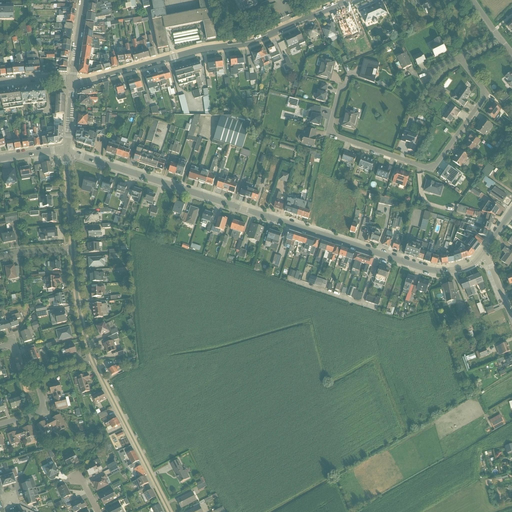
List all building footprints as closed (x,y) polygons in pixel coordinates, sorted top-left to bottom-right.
[(162,19),(166,18),(162,0),(150,0),(153,13),(149,13),(157,50),(168,48),(165,36),(162,19)] [(206,42),(216,40),(207,0),(197,0),(200,11),(166,18),(162,19),(165,36),(203,28),(206,42)] [(237,0),(243,12),(257,6),(254,0),(237,0)] [(365,24),(387,14),(382,2),(360,13),(365,24)] [(87,14),(96,16),(97,7),(88,6),(87,14)] [(4,21),(12,21),(12,8),(4,8),(4,21)] [(87,14),(85,24),(94,25),(96,16),(87,14)] [(326,41),(337,37),(330,22),(326,24),(327,27),(321,30),(326,41)] [(84,32),(93,33),(94,25),(85,24),(84,32)] [(310,40),(319,36),(314,26),(305,30),(310,40)] [(26,36),(34,35),(33,27),(24,29),(26,36)] [(62,41),(71,43),(72,32),(64,31),(62,41)] [(83,39),(92,41),(93,33),(84,32),(83,39)] [(298,46),(304,43),(299,33),(294,35),(298,46)] [(298,46),(294,35),(285,39),(289,49),(298,46)] [(434,58),(446,52),(439,38),(427,44),(434,58)] [(83,39),(82,48),(91,50),(92,41),(83,39)] [(271,59),(279,55),(274,44),(266,48),(271,59)] [(261,60),(266,57),(263,49),(257,51),(261,60)] [(141,60),(148,58),(146,51),(139,54),(141,60)] [(261,60),(257,51),(251,54),(255,62),(261,60)] [(81,54),(80,61),(89,62),(90,55),(81,54)] [(141,60),(139,54),(132,56),(134,63),(141,60)] [(403,71),(411,67),(405,54),(397,59),(403,71)] [(418,66),(426,62),(422,54),(414,57),(418,66)] [(289,64),(287,65),(290,75),(297,72),(291,56),(286,57),(289,64)] [(215,70),(223,69),(222,59),(214,60),(215,70)] [(316,77),(331,80),(335,63),(321,59),(316,77)] [(215,70),(214,60),(207,61),(208,71),(215,70)] [(379,64),(363,60),(358,78),(374,84),(379,64)] [(34,73),(33,63),(24,63),(25,74),(34,73)] [(193,74),(201,72),(199,63),(191,65),(193,74)] [(94,68),(94,75),(102,72),(100,66),(94,68)] [(79,67),(78,75),(88,76),(94,75),(94,68),(88,68),(79,67)] [(182,77),(188,76),(186,67),(180,68),(182,77)] [(182,77),(180,68),(174,70),(177,79),(182,77)] [(511,71),(503,78),(511,89),(511,71)] [(164,82),(170,81),(168,72),(162,74),(164,82)] [(249,82),(261,81),(260,74),(253,74),(253,73),(249,73),(249,82)] [(153,85),(159,84),(156,75),(151,77),(153,85)] [(136,91),(141,89),(139,80),(133,81),(136,91)] [(136,91),(133,81),(128,83),(131,93),(136,91)] [(118,100),(125,98),(121,85),(114,87),(118,100)] [(323,92),(330,93),(332,86),(325,85),(323,92)] [(81,97),(95,95),(94,87),(79,90),(81,97)] [(450,99),(464,107),(467,102),(465,100),(471,93),(463,87),(458,95),(454,93),(450,99)] [(44,102),(43,89),(20,91),(21,105),(44,102)] [(202,90),(195,92),(198,100),(204,98),(202,90)] [(205,91),(209,116),(215,115),(211,90),(205,91)] [(315,101),(325,104),(327,94),(317,92),(315,101)] [(54,115),(63,116),(65,97),(55,96),(54,115)] [(182,97),(186,116),(192,115),(188,96),(182,97)] [(292,98),(290,106),(300,108),(302,100),(292,98)] [(79,106),(89,107),(90,100),(80,99),(79,106)] [(460,112),(451,105),(441,118),(449,123),(454,116),(456,118),(460,112)] [(486,114),(494,119),(500,110),(493,105),(486,114)] [(154,109),(155,116),(162,114),(161,107),(154,109)] [(340,128),(355,131),(359,114),(344,111),(340,128)] [(197,151),(202,152),(205,139),(200,138),(202,128),(201,128),(203,118),(191,115),(188,131),(192,132),(190,140),(199,142),(197,151)] [(253,116),(221,115),(213,140),(242,149),(253,116)] [(309,125),(319,127),(321,117),(311,115),(309,125)] [(413,115),(408,124),(415,128),(420,119),(413,115)] [(109,118),(105,117),(105,124),(114,125),(115,116),(109,116),(109,118)] [(475,131),(485,137),(492,126),(483,120),(475,131)] [(53,134),(62,134),(63,125),(53,125),(53,134)] [(301,145),(314,148),(316,141),(313,140),(315,131),(306,129),(304,136),(303,136),(301,145)] [(9,131),(2,132),(4,139),(11,138),(9,131)] [(137,142),(141,142),(141,140),(145,141),(146,132),(143,131),(142,136),(138,135),(137,142)] [(93,150),(97,136),(96,132),(84,132),(83,142),(76,141),(76,144),(78,145),(93,150)] [(407,150),(413,152),(418,136),(403,132),(400,142),(409,144),(407,150)] [(464,146),(472,152),(480,141),(472,135),(464,146)] [(177,141),(176,146),(173,145),(172,151),(179,153),(182,142),(177,141)] [(105,153),(115,156),(118,148),(108,145),(105,153)] [(121,158),(124,150),(118,148),(115,156),(121,158)] [(121,158),(127,160),(129,152),(124,150),(121,158)] [(341,161),(353,165),(357,156),(345,151),(341,161)] [(452,162),(461,168),(468,157),(459,151),(452,162)] [(313,152),(314,164),(322,164),(322,161),(321,161),(321,157),(319,157),(319,152),(313,152)] [(139,164),(141,155),(136,153),(133,162),(139,164)] [(139,164),(149,167),(152,158),(141,155),(139,164)] [(156,169),(159,160),(152,158),(149,167),(156,169)] [(358,168),(370,172),(374,162),(362,158),(358,168)] [(156,169),(162,171),(165,162),(159,160),(156,169)] [(175,175),(179,165),(172,162),(167,173),(175,175)] [(43,176),(54,174),(52,163),(41,164),(43,176)] [(175,175),(182,178),(186,167),(179,165),(175,175)] [(375,177),(387,181),(392,168),(386,166),(385,168),(380,166),(375,177)] [(448,166),(440,177),(454,187),(462,176),(448,166)] [(20,177),(30,176),(28,168),(19,169),(20,177)] [(4,186),(16,184),(14,170),(2,172),(4,186)] [(392,183),(405,188),(409,175),(396,170),(392,183)] [(197,183),(200,174),(190,171),(187,180),(197,183)] [(197,183),(205,185),(205,184),(208,176),(200,174),(197,183)] [(208,176),(205,184),(212,186),(215,176),(208,174),(208,176)] [(284,174),(284,184),(292,184),(293,175),(284,174)] [(82,187),(95,190),(97,180),(84,177),(82,187)] [(100,190),(109,193),(113,182),(104,179),(100,190)] [(265,193),(267,188),(269,188),(271,181),(267,180),(266,181),(261,179),(257,191),(265,193)] [(216,189),(222,191),(225,182),(219,180),(216,189)] [(423,192),(440,197),(444,186),(426,180),(423,192)] [(337,203),(341,185),(336,183),(336,182),(333,181),(327,203),(324,215),(328,216),(328,215),(330,215),(329,218),(332,219),(333,215),(332,215),(335,203),(337,203)] [(228,193),(231,184),(225,182),(222,191),(228,193)] [(115,193),(123,196),(126,187),(119,184),(115,193)] [(228,193),(233,195),(236,186),(231,184),(228,193)] [(129,197),(139,201),(142,192),(133,188),(129,197)] [(239,197),(245,199),(247,190),(241,188),(239,197)] [(502,203),(507,196),(495,188),(490,195),(502,203)] [(475,193),(483,198),(486,194),(478,189),(475,193)] [(251,201),(253,192),(247,190),(245,199),(251,201)] [(144,201),(153,205),(156,196),(147,192),(144,201)] [(44,208),(52,208),(51,197),(39,198),(40,204),(44,204),(44,208)] [(273,209),(282,212),(286,199),(277,197),(273,209)] [(172,213),(180,216),(184,205),(175,202),(172,213)] [(495,216),(499,210),(488,203),(482,213),(487,214),(495,216)] [(291,214),(297,216),(300,208),(294,206),(291,214)] [(155,207),(152,215),(158,217),(161,209),(155,207)] [(184,224),(193,227),(199,210),(190,207),(184,224)] [(302,218),(305,210),(300,208),(297,216),(302,218)] [(302,218),(307,220),(310,213),(305,210),(302,218)] [(84,224),(99,222),(97,211),(83,213),(84,224)] [(201,221),(210,224),(213,215),(204,211),(201,221)] [(431,232),(435,213),(427,212),(423,230),(431,232)] [(493,224),(495,216),(487,214),(485,223),(493,224)] [(20,215),(8,217),(9,222),(3,222),(3,224),(21,222),(20,215)] [(41,225),(56,224),(55,215),(41,215),(41,225)] [(337,221),(329,219),(330,216),(325,216),(324,225),(336,227),(337,221)] [(222,219),(218,218),(216,226),(212,225),(210,232),(219,235),(220,231),(223,232),(227,219),(222,218),(222,219)] [(372,228),(374,221),(368,219),(365,226),(372,228)] [(347,231),(348,222),(340,220),(339,230),(347,231)] [(236,233),(239,223),(233,221),(230,230),(236,233)] [(236,233),(242,235),(245,225),(239,223),(236,233)] [(350,233),(355,235),(358,224),(353,223),(350,233)] [(480,229),(489,231),(491,226),(482,223),(480,229)] [(253,241),(258,227),(251,224),(246,238),(253,241)] [(88,238),(101,237),(101,227),(88,228),(88,238)] [(253,241),(259,243),(264,229),(258,227),(253,241)] [(369,243),(370,242),(374,229),(368,227),(366,233),(367,234),(364,242),(369,243)] [(57,237),(57,228),(41,229),(42,235),(40,235),(40,240),(51,239),(51,237),(57,237)] [(370,242),(378,245),(383,232),(374,229),(370,242)] [(286,239),(292,241),(295,232),(289,230),(286,239)] [(272,242),(275,233),(269,231),(266,240),(272,242)] [(299,243),(302,235),(295,232),(292,241),(299,243)] [(11,244),(17,243),(16,233),(9,234),(11,244)] [(272,242),(278,244),(281,235),(275,233),(272,242)] [(299,243),(305,245),(308,237),(302,235),(299,243)] [(382,246),(389,248),(393,237),(386,235),(382,246)] [(480,246),(484,241),(477,236),(473,241),(480,246)] [(312,248),(315,240),(308,237),(305,245),(312,248)] [(392,249),(398,251),(402,239),(398,238),(397,242),(394,241),(392,249)] [(480,246),(473,241),(468,248),(475,253),(480,246)] [(318,249),(325,252),(328,244),(321,242),(318,249)] [(88,253),(100,252),(99,243),(87,244),(88,253)] [(202,253),(204,248),(196,244),(194,249),(202,253)] [(332,254),(335,247),(328,244),(325,252),(332,254)] [(404,255),(411,257),(414,248),(407,246),(404,255)] [(332,254),(338,256),(340,249),(335,247),(332,254)] [(418,259),(421,250),(414,248),(411,257),(418,259)] [(471,258),(475,253),(468,248),(464,253),(471,258)] [(508,267),(511,261),(511,252),(504,248),(501,252),(505,254),(500,261),(508,267)] [(346,259),(348,251),(342,249),(339,257),(346,259)] [(113,250),(113,259),(123,260),(123,250),(113,250)] [(346,259),(352,261),(354,253),(348,251),(346,259)] [(462,260),(471,258),(464,253),(462,251),(459,252),(462,260)] [(455,263),(462,260),(459,252),(453,254),(455,263)] [(353,261),(359,263),(361,255),(355,254),(353,261)] [(455,263),(453,254),(446,256),(448,264),(455,263)] [(106,262),(105,256),(88,257),(88,268),(103,267),(103,262),(106,262)] [(278,256),(276,266),(283,267),(285,257),(278,256)] [(364,265),(371,267),(373,259),(367,257),(364,265)] [(51,270),(60,270),(60,261),(50,261),(51,270)] [(6,280),(16,278),(14,265),(4,266),(6,280)] [(375,280),(385,283),(390,271),(379,267),(375,280)] [(90,280),(103,280),(103,272),(90,272),(90,280)] [(476,285),(483,282),(479,273),(472,276),(476,285)] [(404,283),(411,285),(414,276),(407,274),(404,283)] [(60,289),(60,276),(45,276),(46,290),(60,289)] [(476,285),(472,276),(466,279),(470,287),(476,285)] [(329,290),(332,283),(318,278),(315,285),(329,290)] [(416,289),(425,293),(429,282),(420,279),(416,289)] [(464,290),(470,287),(466,279),(460,281),(464,290)] [(445,301),(456,300),(453,282),(442,284),(445,301)] [(91,297),(101,296),(100,287),(91,288),(91,297)] [(351,297),(360,300),(363,290),(353,287),(351,297)] [(49,306),(65,303),(63,292),(47,295),(49,306)] [(381,297),(380,299),(371,296),(369,302),(383,307),(386,299),(381,297)] [(93,318),(103,317),(102,303),(92,304),(93,318)] [(393,303),(390,309),(391,309),(389,312),(395,316),(400,306),(393,303)] [(480,305),(484,315),(489,314),(485,303),(480,305)] [(67,317),(66,311),(53,314),(54,320),(55,319),(56,324),(67,322),(66,317),(67,317)] [(8,328),(18,325),(16,318),(6,321),(8,328)] [(0,330),(8,328),(6,321),(0,322),(0,330)] [(34,323),(36,330),(43,328),(41,321),(34,323)] [(100,334),(109,330),(104,321),(96,325),(100,334)] [(58,340),(71,337),(68,326),(55,330),(58,340)] [(23,343),(31,340),(28,330),(20,332),(23,343)] [(103,343),(107,352),(116,349),(113,340),(103,343)] [(54,351),(54,348),(59,346),(58,342),(49,344),(51,352),(54,351)] [(66,355),(76,352),(72,342),(63,345),(66,355)] [(499,355),(509,351),(506,342),(496,347),(499,355)] [(479,354),(482,360),(492,355),(489,349),(479,354)] [(29,360),(36,358),(34,350),(27,352),(29,360)] [(110,375),(124,368),(121,362),(107,370),(110,375)] [(77,376),(81,393),(92,390),(87,373),(77,376)] [(52,393),(53,397),(62,395),(59,385),(49,388),(50,394),(52,393)] [(96,404),(106,399),(102,391),(92,396),(96,404)] [(56,410),(68,407),(65,398),(63,398),(62,395),(53,397),(55,403),(54,403),(56,410)] [(11,408),(21,405),(18,397),(8,400),(11,408)] [(58,431),(66,427),(59,413),(51,418),(52,419),(49,421),(51,426),(55,424),(58,431)] [(500,414),(489,420),(494,430),(505,424),(500,414)] [(109,430),(120,424),(116,417),(105,423),(109,430)] [(51,426),(49,421),(46,423),(45,420),(36,424),(41,434),(48,430),(47,428),(51,426)] [(24,433),(20,434),(21,438),(25,437),(25,438),(33,436),(30,425),(22,428),(24,433)] [(7,434),(10,445),(19,442),(18,439),(21,438),(20,434),(16,435),(15,432),(7,434)] [(131,464),(139,460),(133,450),(126,454),(131,464)] [(74,464),(78,462),(74,452),(62,458),(67,466),(74,463),(74,464)] [(170,464),(179,482),(189,476),(180,459),(170,464)] [(58,477),(59,473),(54,462),(43,468),(48,478),(49,479),(50,480),(51,480),(53,479),(54,479),(55,478),(55,476),(58,477)] [(89,476),(101,470),(100,466),(96,468),(94,462),(85,467),(89,476)] [(119,463),(111,466),(115,475),(123,472),(119,463)] [(140,478),(145,476),(146,475),(142,465),(135,468),(140,478)] [(8,484),(15,482),(12,473),(6,475),(8,484)] [(107,478),(105,474),(91,481),(95,491),(108,485),(105,479),(107,478)] [(8,484),(6,475),(0,476),(0,479),(2,486),(8,484)] [(137,489),(148,483),(145,476),(140,478),(133,481),(137,489)] [(22,492),(31,489),(29,481),(20,484),(22,492)] [(203,491),(210,488),(207,481),(200,484),(203,491)] [(62,499),(71,494),(66,484),(57,488),(62,499)] [(22,492),(24,499),(33,496),(31,489),(22,492)] [(146,501),(155,497),(151,489),(142,494),(146,501)] [(103,504),(116,498),(113,490),(99,496),(103,504)] [(180,508),(196,500),(192,492),(176,499),(180,508)] [(27,505),(36,503),(33,496),(24,499),(27,505)] [(73,511),(74,511),(86,507),(82,499),(70,505),(73,511)] [(106,511),(123,511),(118,503),(105,509),(106,511)] [(153,511),(161,511),(163,511),(159,503),(151,507),(153,511)]
